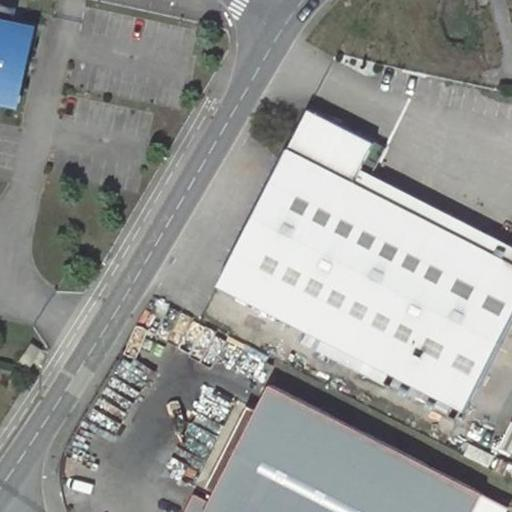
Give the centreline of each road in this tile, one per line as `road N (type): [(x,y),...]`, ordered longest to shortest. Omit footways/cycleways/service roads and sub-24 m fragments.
road 1 (unclassified): [(0,488),(282,27)]
road 2 (unknown): [(255,73),(511,158)]
road 3 (unknown): [(31,121),(1,256),(7,277),(31,299),(80,324)]
road 4 (unknown): [(52,31),(175,54)]
